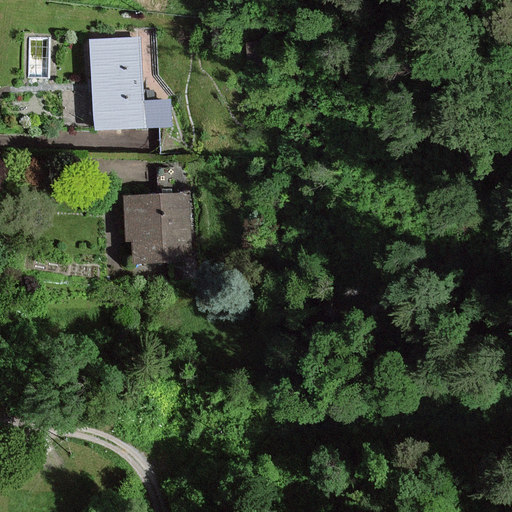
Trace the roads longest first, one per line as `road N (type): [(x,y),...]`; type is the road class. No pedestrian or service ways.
road 1 (track): [(161,511),(141,466),(121,446),(64,429),(0,425)]
road 2 (track): [(111,255),(108,168),(0,158)]
road 3 (track): [(0,140),(124,143)]
